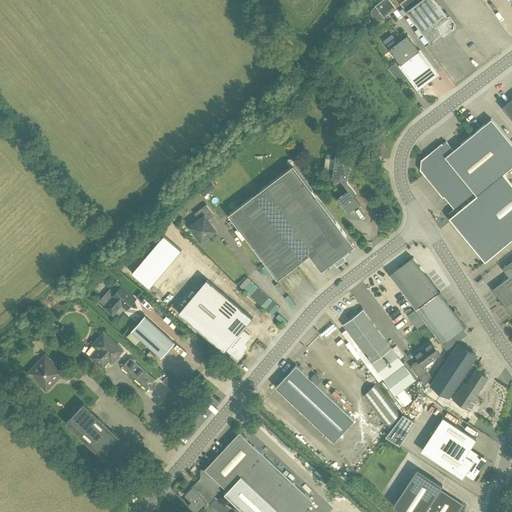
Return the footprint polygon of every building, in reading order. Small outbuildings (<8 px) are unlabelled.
[(384,17),(390,12),(381,0),(375,5),(376,6),(374,7),(371,10),(372,14),(375,18),(378,20),(382,18),(384,17)] [(390,0),(381,0),(390,12),(396,7),(390,0)] [(403,0),(399,3),(430,43),(440,36),(444,36),(455,28),(455,24),(449,15),(447,16),(434,0),(403,0)] [(418,50),(407,35),(389,48),(400,64),(399,65),(417,89),(438,74),(420,49),(418,50)] [(511,98),(501,108),(511,121),(511,98)] [(511,165),(511,144),(491,118),(452,150),(446,141),(422,161),(421,169),(454,209),(450,213),(449,218),(485,261),(511,238),(511,183),(503,173),(511,165)] [(381,153),(387,149),(380,139),(374,143),(381,153)] [(334,161),(332,178),(340,179),(348,190),(336,198),(348,213),(360,204),(353,196),(357,194),(347,180),(349,163),(343,162),(344,156),(335,155),(334,161)] [(321,270),(354,246),(293,165),(228,214),(277,279),(309,255),(321,270)] [(201,241),(216,230),(208,220),(214,215),(206,204),(195,213),(199,220),(190,227),(201,241)] [(163,234),(132,272),(150,287),(181,249),(163,234)] [(420,306),(439,292),(412,257),(393,271),(420,306)] [(492,289),(511,316),(511,315),(511,260),(502,268),(508,277),(492,289)] [(246,350),(247,347),(245,343),(249,339),(250,338),(250,337),(250,336),(250,335),(249,334),(243,329),(253,317),(207,279),(178,312),(224,351),(225,350),(238,360),(245,352),(244,352),(246,350)] [(127,309),(136,299),(122,286),(102,307),(112,316),(122,305),(127,309)] [(420,306),(416,309),(443,344),(446,341),(454,335),(465,327),(439,292),(420,306)] [(160,300),(169,313),(175,309),(166,296),(160,300)] [(396,395),(416,380),(392,348),(363,309),(343,324),(346,329),(383,378),(396,395)] [(175,342),(145,316),(131,331),(126,336),(137,346),(142,340),(161,357),(175,342)] [(348,341),(360,356),(379,381),(383,378),(346,329),(342,332),(348,341)] [(49,333),(43,336),(47,344),(53,340),(49,333)] [(112,362),(123,350),(104,333),(93,345),(97,349),(90,357),(103,368),(109,360),(112,362)] [(425,385),(431,376),(424,366),(440,353),(432,342),(415,355),(418,360),(410,366),(425,385)] [(448,396),(476,354),(459,343),(431,385),(448,396)] [(46,391),(64,372),(45,354),(27,373),(46,391)] [(147,389),(155,379),(131,357),(122,367),(147,389)] [(334,441),(354,420),(296,365),(275,387),(334,441)] [(476,395),(488,378),(476,369),(466,384),(464,382),(453,399),(470,411),(479,397),(476,395)] [(167,376),(163,380),(172,388),(176,384),(167,376)] [(171,407),(180,396),(173,391),(164,400),(171,407)] [(65,423),(102,457),(120,438),(84,403),(65,423)] [(388,438),(399,445),(415,423),(404,415),(388,438)] [(483,457),(478,454),(470,449),(476,439),(442,417),(432,433),(427,441),(435,447),(429,456),(462,478),(465,474),(473,480),(484,464),(480,462),(483,457)] [(205,469),(207,471),(198,481),(215,496),(224,487),(228,490),(224,493),(244,511),(301,511),(313,500),(240,432),(205,469)] [(458,511),(464,504),(440,488),(442,485),(417,469),(393,505),(400,511),(458,511)] [(216,497),(215,496),(198,481),(185,494),(191,501),(188,505),(195,511),(196,511),(207,501),(210,504),(216,497)]
